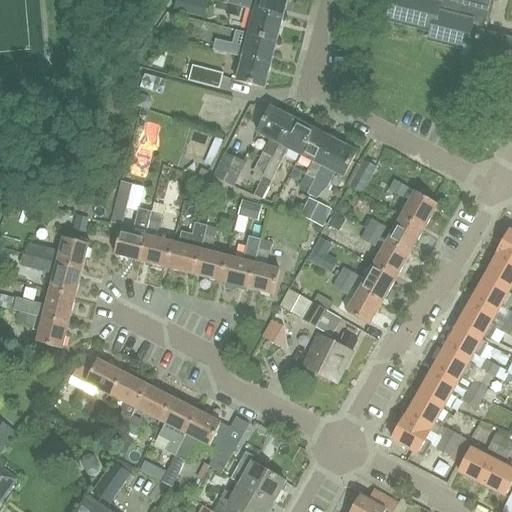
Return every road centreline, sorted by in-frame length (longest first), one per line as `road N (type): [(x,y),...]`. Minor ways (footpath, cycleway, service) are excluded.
road 1 (residential): [(497,183),(301,88),(323,0)]
road 2 (residential): [(339,443),(393,346),(486,214),(497,183)]
road 3 (residential): [(110,309),(212,356),(232,385),(339,443)]
road 4 (residential): [(339,443),(467,511)]
